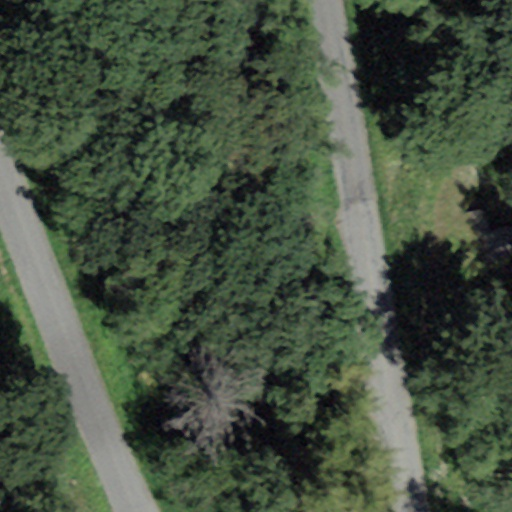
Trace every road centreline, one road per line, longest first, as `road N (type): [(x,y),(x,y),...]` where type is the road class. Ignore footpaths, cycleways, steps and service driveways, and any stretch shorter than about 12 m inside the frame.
road 1 (unclassified): [(413,511),(325,0)]
road 2 (unclassified): [(132,511),(0,171)]
